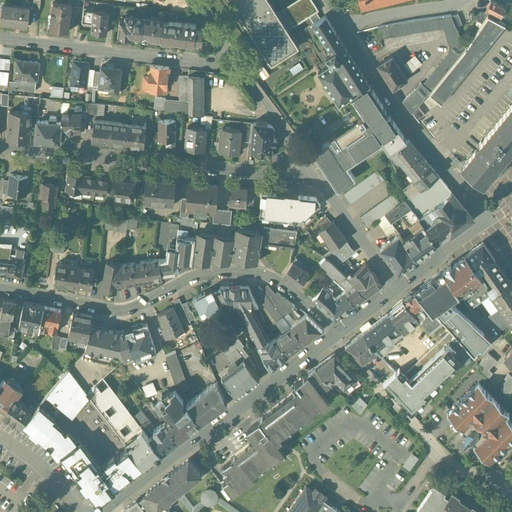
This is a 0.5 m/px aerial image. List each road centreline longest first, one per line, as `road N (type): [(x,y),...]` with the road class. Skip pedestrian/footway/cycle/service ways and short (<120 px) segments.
road 1 (residential): [(335,334),(285,282),(253,269),(192,274),(117,305),(0,287)]
road 2 (residential): [(0,146),(315,177)]
road 3 (residential): [(331,338),(112,503)]
road 4 (residential): [(331,338),(438,450),(462,470),(489,473),(511,490)]
road 5 (residential): [(486,218),(344,28)]
road 6 (residential): [(0,35),(235,63)]
road 7 (residential): [(235,63),(315,177)]
road 8 (residential): [(315,177),(401,284)]
road 9 (residential): [(344,28),(461,0)]
